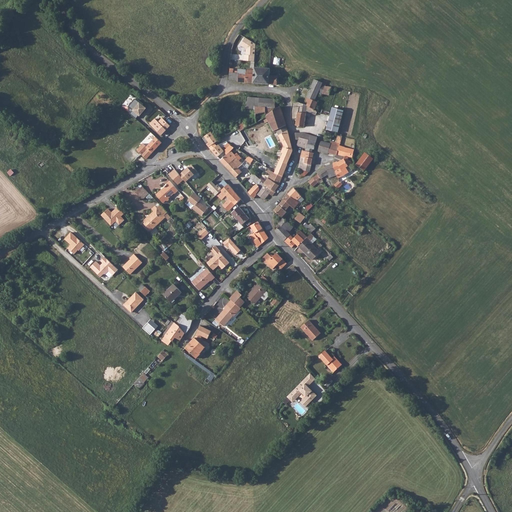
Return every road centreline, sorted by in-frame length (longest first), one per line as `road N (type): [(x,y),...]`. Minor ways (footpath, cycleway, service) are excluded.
road 1 (unclassified): [(54,0),(87,46),(186,127)]
road 2 (unclassified): [(145,169),(0,252)]
road 3 (residential): [(220,86),(288,97),(295,151),(286,180)]
road 4 (unclassified): [(385,359),(470,470)]
road 5 (residential): [(275,238),(213,298),(191,334)]
road 6 (track): [(284,92),(313,76),(367,90),(364,124)]
